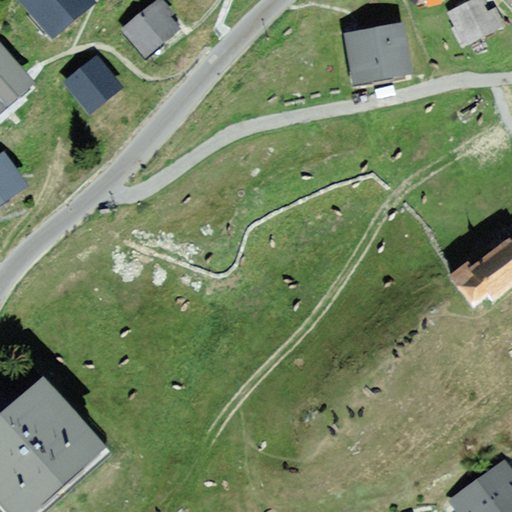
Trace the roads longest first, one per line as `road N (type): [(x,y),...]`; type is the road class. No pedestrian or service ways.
road 1 (track): [(235,399),(346,279),(398,196),(492,137),(508,114),(498,79)]
road 2 (residential): [(511,76),(257,124),(217,139),(157,182),(124,194),(100,187)]
road 3 (residential): [(281,0),(100,187)]
road 4 (track): [(6,273),(50,192),(62,135),(61,57)]
road 5 (residential): [(100,187),(6,273)]
